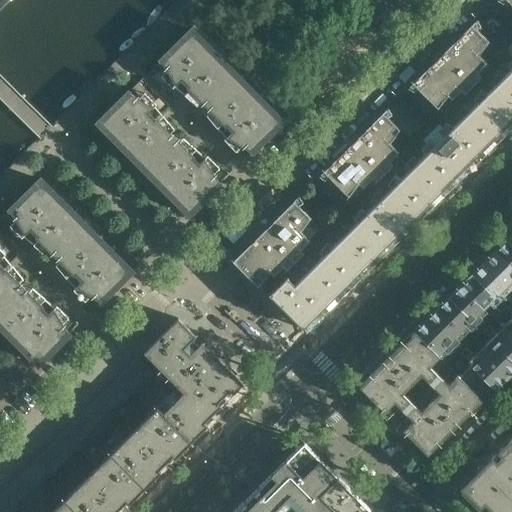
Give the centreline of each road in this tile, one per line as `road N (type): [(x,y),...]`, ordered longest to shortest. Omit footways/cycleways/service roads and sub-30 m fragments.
road 1 (residential): [(464,0),(188,269)]
road 2 (residential): [(317,394),(511,201)]
road 3 (residential): [(188,269),(0,463)]
road 4 (residential): [(188,269),(52,139)]
road 5 (residential): [(188,269),(317,394)]
road 6 (residential): [(201,511),(317,394)]
road 7 (residential): [(412,500),(317,394)]
road 8 (residential): [(511,401),(412,500)]
